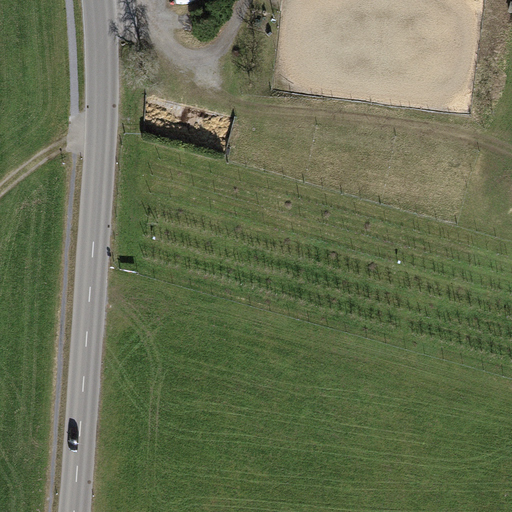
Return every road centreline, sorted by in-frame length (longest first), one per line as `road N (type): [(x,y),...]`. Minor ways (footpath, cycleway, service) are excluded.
road 1 (secondary): [(99,0),(92,270),(73,511)]
road 2 (unknown): [(39,511),(71,141),(99,113)]
road 3 (unknown): [(71,141),(71,0)]
